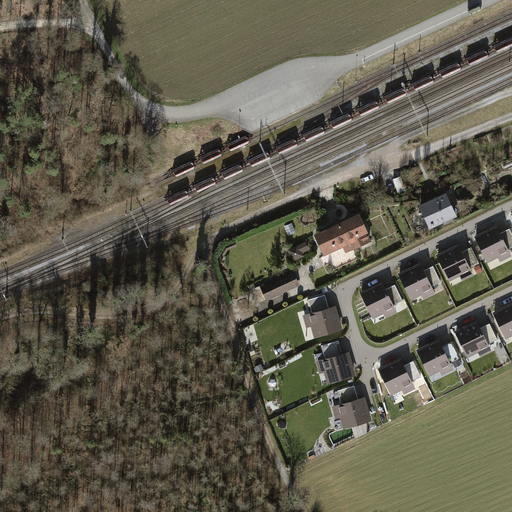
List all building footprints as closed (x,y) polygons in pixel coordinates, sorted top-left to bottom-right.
[(401,178),(383,183),(387,196),(405,191),(401,178)] [(447,194),(421,207),(431,227),(457,215),(447,194)] [(356,215),(309,235),(319,258),(341,248),(343,254),(368,243),(356,215)] [(494,227),(471,238),(483,263),(494,258),(497,263),(509,257),(494,227)] [(305,242),(287,249),(292,261),(304,256),(302,252),(308,250),(305,242)] [(457,245),(434,256),(446,281),(457,276),(460,281),(472,275),(457,245)] [(472,248),(464,251),(471,265),(478,262),(472,248)] [(421,266),(398,277),(410,302),(421,297),(424,302),(436,296),(421,266)] [(290,272),(257,287),(262,300),(296,285),(290,272)] [(382,283),(359,294),(371,319),(382,313),(385,319),(397,313),(382,283)] [(511,303),(492,313),(504,338),(511,333),(511,303)] [(336,308),(306,318),(309,330),(312,329),(315,339),(343,330),(336,308)] [(475,322),(452,333),(464,358),(475,352),(478,358),(490,352),(475,322)] [(438,340),(415,351),(427,376),(438,371),(440,376),(453,370),(438,340)] [(454,343),(445,346),(453,364),(461,361),(454,343)] [(348,354),(318,364),(321,376),(324,375),(327,385),(355,376),(348,354)] [(399,358),(376,370),(388,394),(399,389),(402,394),(414,388),(399,358)] [(357,387),(340,390),(342,402),(359,399),(357,387)] [(364,398),(334,408),(338,420),(340,419),(343,429),(371,420),(364,398)]
